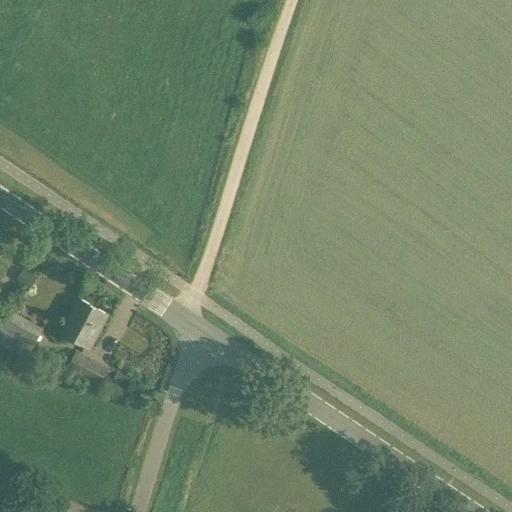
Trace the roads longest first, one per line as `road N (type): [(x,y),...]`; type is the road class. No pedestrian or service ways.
road 1 (tertiary): [(469,511),(199,330)]
road 2 (track): [(198,297),(290,0)]
road 3 (tertiary): [(199,330),(0,197)]
road 4 (unclassified): [(139,511),(199,330)]
